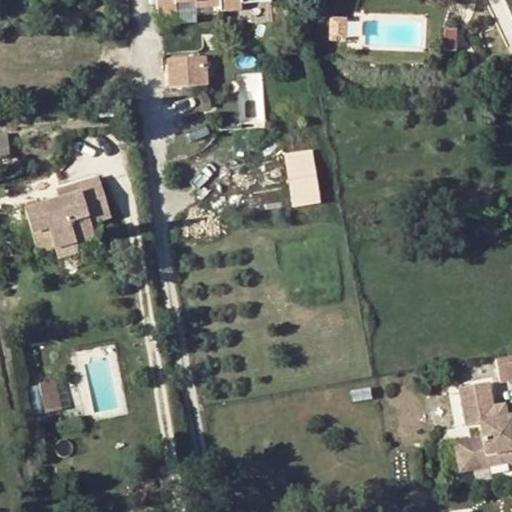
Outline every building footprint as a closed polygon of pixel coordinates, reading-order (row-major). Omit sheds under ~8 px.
[(157,0),(158,7),(176,5),(176,3),(196,1),(197,8),(220,6),(221,10),(241,9),(240,0),(157,0)] [(176,5),(158,7),(159,19),(177,17),(176,5)] [(453,29),(444,29),(444,39),(454,38),(453,29)] [(206,70),(200,71),(199,57),(168,59),(170,87),(207,84),(206,70)] [(244,124),(244,119),(239,76),(218,79),(222,126),(244,124)] [(296,207),(325,202),(315,147),(286,152),(296,207)] [(78,184),(80,193),(62,199),(27,210),(33,232),(49,228),(55,248),(75,242),(95,235),(91,223),(111,217),(99,178),(78,184)] [(78,184),(59,190),(62,199),(80,193),(78,184)] [(33,232),(39,253),(55,248),(49,228),(33,232)] [(59,259),(78,253),(75,242),(55,248),(59,259)] [(511,359),(498,361),(502,384),(511,382),(511,359)] [(57,379),(41,383),(48,410),(65,406),(57,379)] [(511,416),(507,417),(495,420),(492,406),(488,384),(460,390),(467,424),(479,421),(482,437),(455,442),(461,471),(490,465),(489,456),(505,453),(507,463),(511,464),(511,416)] [(495,420),(507,417),(505,404),(492,406),(495,420)] [(489,456),(490,465),(507,463),(505,453),(489,456)]
